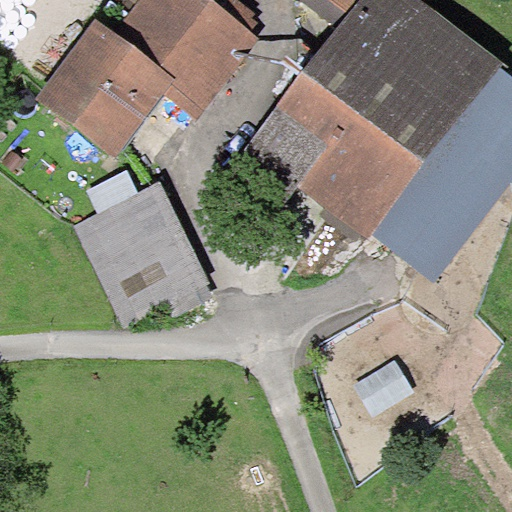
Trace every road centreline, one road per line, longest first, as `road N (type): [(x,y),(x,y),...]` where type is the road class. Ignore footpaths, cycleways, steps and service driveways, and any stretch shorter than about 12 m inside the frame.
road 1 (track): [(0,355),(263,342),(374,283)]
road 2 (track): [(200,147),(241,103),(268,52),(259,0)]
